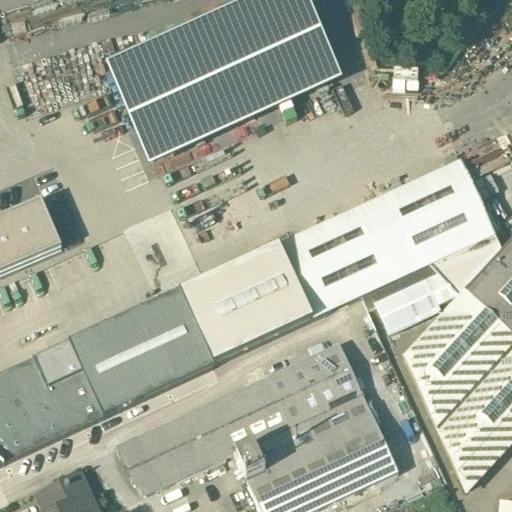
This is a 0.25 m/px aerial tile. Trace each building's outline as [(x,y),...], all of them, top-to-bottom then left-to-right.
[(276,0),(105,77),(148,170),(340,83),(301,0),(276,0)] [(493,239),(458,165),(276,249),(311,324),(430,268),(493,239)] [(0,279),(70,249),(50,204),(0,226),(0,279)] [(493,239),(430,268),(457,301),(460,297),(499,254),(493,239)] [(511,240),(499,254),(460,297),(511,342),(511,240)] [(276,249),(177,296),(211,369),(311,324),(276,249)] [(0,466),(211,369),(177,296),(0,374),(0,466)] [(457,301),(402,359),(463,494),(511,440),(511,342),(460,297),(457,301)] [(335,347),(118,446),(141,499),(231,458),(255,511),(317,511),(394,477),(335,347)] [(91,511),(78,479),(61,486),(70,507),(57,511),(91,511)] [(57,511),(70,507),(61,486),(35,496),(41,511),(57,511)]
